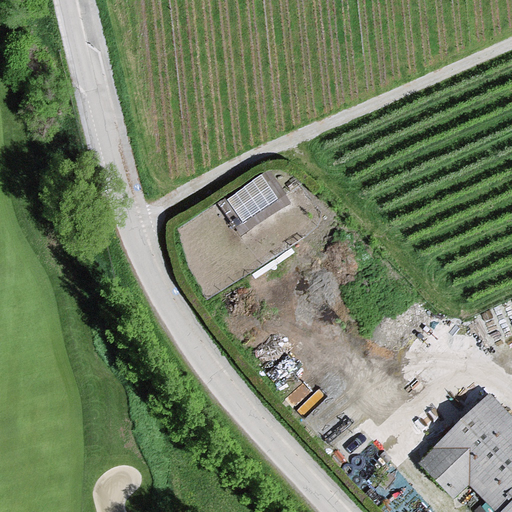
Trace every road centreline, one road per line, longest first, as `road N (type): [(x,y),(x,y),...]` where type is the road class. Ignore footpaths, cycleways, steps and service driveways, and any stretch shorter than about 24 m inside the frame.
road 1 (unclassified): [(354,511),(170,288),(87,0)]
road 2 (track): [(511,29),(174,182),(149,214)]
road 3 (track): [(258,144),(305,163),(476,357)]
